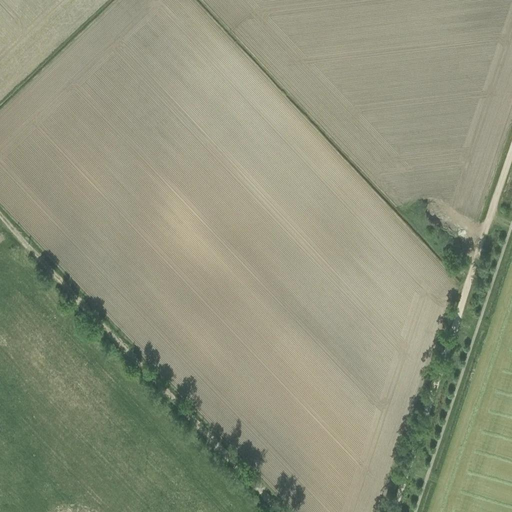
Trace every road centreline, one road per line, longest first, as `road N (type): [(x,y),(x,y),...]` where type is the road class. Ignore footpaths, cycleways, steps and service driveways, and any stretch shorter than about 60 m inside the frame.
road 1 (track): [(283,511),(0,219)]
road 2 (track): [(393,511),(511,155)]
